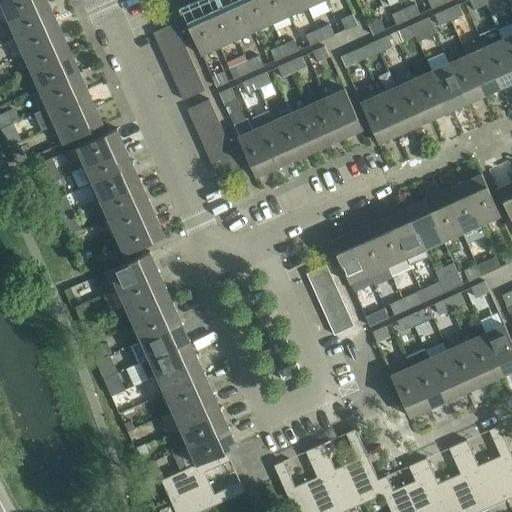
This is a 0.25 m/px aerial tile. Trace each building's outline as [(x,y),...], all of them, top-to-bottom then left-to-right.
[(0,0),(0,2),(7,19),(48,1),(47,0),(0,0)] [(211,0),(201,5),(219,45),(237,37),(219,0),(211,0)] [(219,0),(237,37),(254,30),(240,0),(219,0)] [(240,0),(254,30),(272,22),(262,0),(240,0)] [(262,0),(272,22),(289,14),(283,0),(262,0)] [(283,0),(289,14),(307,6),(304,0),(283,0)] [(427,0),(432,9),(444,3),(442,0),(427,0)] [(469,0),(474,9),(486,4),(484,0),(469,0)] [(7,19),(15,36),(56,18),(48,1),(7,19)] [(408,19),(420,14),(415,3),(404,8),(408,19)] [(446,9),(451,19),(463,14),(458,3),(446,9)] [(201,5),(183,13),(201,54),(219,45),(201,5)] [(396,24),(408,19),(404,8),(392,14),(396,24)] [(446,9),(434,14),(439,25),(451,19),(446,9)] [(345,29),(357,24),(353,13),(340,19),(345,29)] [(15,36),(23,54),(64,36),(56,18),(15,36)] [(373,35),(385,29),(380,19),(368,24),(373,35)] [(423,19),(411,25),(415,35),(427,30),(423,19)] [(153,32),(158,43),(180,33),(175,22),(153,32)] [(329,24),(317,29),(322,40),(334,34),(329,24)] [(411,25),(399,30),(404,40),(415,35),(411,25)] [(310,45),(322,40),(317,29),(305,34),(310,45)] [(158,43),(163,54),(185,44),(180,33),(158,43)] [(511,33),(501,38),(511,61),(511,33)] [(376,40),(380,51),(392,46),(388,35),(376,40)] [(23,54),(31,72),(72,54),(64,36),(23,54)] [(511,61),(501,38),(484,46),(502,87),(511,82),(511,61)] [(294,39),(282,45),(287,55),(299,50),(294,39)] [(376,40),(364,46),(369,56),(380,51),(376,40)] [(163,54),(168,65),(190,56),(185,44),(163,54)] [(275,61),(287,55),(282,45),(270,50),(275,61)] [(324,45),(312,50),(317,61),(330,56),(324,45)] [(484,46),(466,54),(484,95),(502,87),(484,46)] [(353,51),(341,56),(346,67),(358,61),(353,51)] [(31,72),(39,89),(79,71),(72,54),(31,72)] [(466,54),(449,62),(467,102),(484,95),(466,54)] [(251,71),(264,65),(259,55),(247,60),(251,71)] [(168,65),(173,77),(195,67),(190,56),(168,65)] [(289,61),(294,71),(306,66),(301,56),(289,61)] [(251,71),(247,60),(235,65),(240,76),(251,71)] [(289,61),(277,66),(282,76),(294,71),(289,61)] [(449,62),(431,70),(449,110),(467,102),(449,62)] [(200,78),(195,67),(173,77),(178,88),(200,78)] [(216,86),(228,81),(224,70),(211,76),(216,86)] [(431,70),(413,78),(432,118),(449,110),(431,70)] [(39,89),(47,107),(87,89),(79,71),(39,89)] [(254,76),(259,87),(271,81),(266,71),(254,76)] [(254,76),(242,82),(247,92),(259,87),(254,76)] [(200,78),(178,88),(183,99),(205,89),(200,78)] [(413,78),(396,86),(414,126),(432,118),(413,78)] [(396,86),(378,94),(397,134),(414,126),(396,86)] [(218,92),(233,125),(245,120),(235,97),(231,87),(218,92)] [(326,96),(344,136),(363,128),(345,88),(326,96)] [(47,107),(34,113),(42,130),(55,125),(95,106),(87,89),(47,107)] [(397,134),(378,94),(360,102),(378,142),(397,134)] [(309,104),(327,144),(344,136),(326,96),(309,104)] [(187,108),(192,119),(214,110),(209,98),(187,108)] [(291,112),(309,152),(327,144),(309,104),(291,112)] [(55,125),(63,143),(103,125),(95,106),(55,125)] [(251,115),(250,115),(255,127),(274,168),(291,160),(273,120),(269,109),(252,117),(251,115)] [(192,119),(197,131),(219,121),(214,110),(192,119)] [(0,113),(0,126),(1,128),(11,123),(6,111),(0,113)] [(273,120),(291,160),(309,152),(291,112),(273,120)] [(245,120),(233,125),(237,136),(255,176),(274,168),(255,127),(250,115),(244,118),(245,120)] [(197,131),(202,142),(224,132),(219,121),(197,131)] [(1,128),(6,139),(16,135),(11,123),(1,128)] [(125,146),(117,127),(74,147),(82,165),(125,146)] [(202,142),(207,153),(229,143),(224,132),(202,142)] [(212,164),(234,155),(229,143),(207,153),(212,164)] [(90,183),(133,163),(125,146),(82,165),(90,183)] [(12,153),(17,164),(27,159),(22,148),(12,153)] [(234,155),(212,164),(217,176),(239,166),(234,155)] [(97,200),(141,181),(133,163),(90,183),(97,200)] [(462,181),(481,224),(500,215),(481,173),(462,181)] [(511,221),(511,180),(497,188),(511,221)] [(105,218),(149,199),(141,181),(97,200),(105,218)] [(462,232),(481,224),(462,181),(443,190),(462,232)] [(444,240),(462,232),(443,190),(425,198),(444,240)] [(425,249),(444,240),(425,198),(406,206),(425,249)] [(113,236),(157,216),(149,199),(105,218),(113,236)] [(406,206),(405,206),(387,215),(406,257),(425,249),(406,206)] [(73,211),(61,216),(69,234),(81,229),(73,211)] [(387,215),(369,223),(388,265),(393,277),(411,268),(406,257),(387,215)] [(121,254),(165,234),(157,216),(113,236),(121,254)] [(388,265),(369,223),(350,231),(369,274),(388,265)] [(350,231),(331,240),(350,282),(354,291),(373,283),(369,274),(350,231)] [(506,264),(511,261),(511,248),(502,254),(506,264)] [(115,288),(158,269),(150,251),(106,270),(115,288)] [(482,275),(494,270),(490,259),(477,265),(482,275)] [(307,273),(311,283),(331,274),(326,264),(307,273)] [(482,275),(477,265),(464,271),(469,281),(482,275)] [(166,286),(158,269),(115,288),(122,306),(166,286)] [(311,283),(316,294),(336,285),(331,274),(311,283)] [(444,292),(457,286),(452,276),(440,282),(444,292)] [(484,281),(471,287),(476,297),(489,291),(484,281)] [(432,298),(444,292),(440,282),(427,287),(432,298)] [(316,294),(320,304),(340,295),(336,285),(316,294)] [(130,323),(174,304),(166,286),(122,306),(130,323)] [(511,289),(501,294),(506,305),(511,302),(511,289)] [(460,292),(447,298),(451,308),(464,302),(460,292)] [(407,309),(420,303),(415,293),(402,298),(407,309)] [(320,304),(325,314),(345,305),(340,295),(320,304)] [(394,315),(407,309),(402,298),(390,304),(394,315)] [(447,298),(434,303),(439,314),(451,308),(447,298)] [(182,321),(174,304),(130,323),(138,341),(182,321)] [(325,314),(330,324),(349,315),(345,305),(325,314)] [(370,326),(383,320),(378,309),(365,315),(370,326)] [(409,315),(414,325),(427,319),(422,309),(409,315)] [(354,325),(349,315),(330,324),(334,334),(354,325)] [(409,315),(397,320),(401,331),(414,325),(409,315)] [(138,341),(131,344),(139,362),(190,339),(182,321),(138,341)] [(511,341),(504,323),(485,332),(504,374),(511,370),(511,341)] [(385,325),(372,331),(377,342),(390,336),(385,325)] [(485,332),(466,340),(485,383),(504,374),(485,332)] [(190,339),(139,362),(147,379),(154,376),(198,357),(190,339)] [(466,340),(447,349),(466,391),(485,383),(466,340)] [(105,342),(95,347),(100,357),(110,352),(105,342)] [(447,349),(428,357),(447,399),(466,391),(447,349)] [(99,358),(95,360),(103,378),(115,372),(107,355),(100,358),(99,358)] [(162,394),(205,374),(198,357),(154,376),(162,394)] [(428,357),(410,366),(429,408),(447,399),(428,357)] [(410,366),(390,374),(409,417),(429,408),(410,366)] [(111,395),(123,390),(115,372),(103,378),(111,395)] [(213,392),(205,374),(162,394),(170,411),(213,392)] [(177,429),(221,409),(213,392),(170,411),(177,429)] [(229,427),(221,409),(177,429),(185,446),(229,427)] [(511,455),(498,425),(488,429),(500,455),(489,460),(507,499),(511,497),(511,455)] [(185,446),(173,452),(182,470),(226,450),(237,445),(229,427),(185,446)] [(363,502),(383,494),(384,493),(377,479),(378,479),(355,428),(345,432),(357,458),(346,463),(363,502)] [(478,465),(466,439),(457,443),(488,508),(507,499),(489,460),(478,465)] [(335,468),(324,442),(314,446),(344,511),(363,502),(346,463),(335,468)] [(478,511),(488,508),(457,443),(448,447),(460,473),(449,478),(464,511),(478,511)] [(341,511),(344,511),(314,446),(305,450),(317,476),(306,481),(319,511),(341,511)] [(161,479),(170,500),(209,482),(204,471),(230,459),(226,450),(182,470),(164,478),(161,479)] [(438,483),(426,457),(417,461),(439,511),(464,511),(449,478),(438,483)] [(273,464),(294,511),(319,511),(306,481),(295,486),(283,460),(273,464)] [(415,480),(404,485),(409,496),(416,511),(439,511),(417,461),(408,465),(415,480)] [(152,469),(147,471),(153,483),(161,479),(164,478),(161,471),(154,468),(152,469)] [(378,479),(377,479),(384,493),(383,494),(391,511),(416,511),(409,496),(404,485),(393,490),(386,475),(378,479)] [(175,511),(198,511),(245,491),(240,481),(214,493),(209,482),(170,500),(175,511)]
